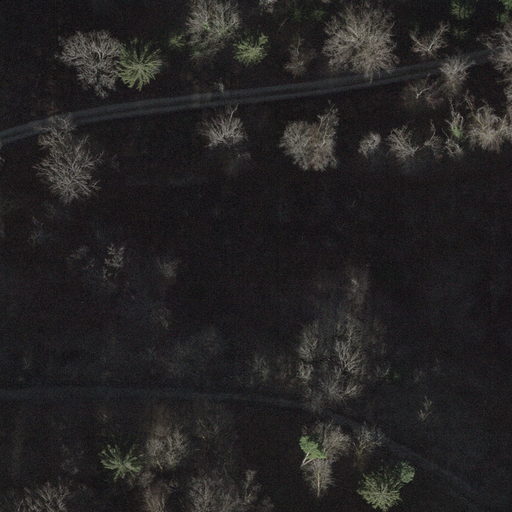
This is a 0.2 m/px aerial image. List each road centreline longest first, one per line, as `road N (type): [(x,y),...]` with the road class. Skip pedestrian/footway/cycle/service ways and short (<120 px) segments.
road 1 (track): [(0,392),(196,391),(296,405),(511,501)]
road 2 (track): [(0,137),(52,122),(408,76),(511,54)]
road 3 (track): [(0,188),(143,175),(431,174),(511,156)]
